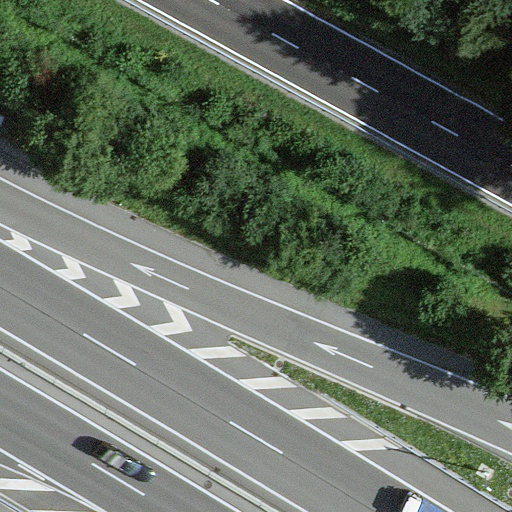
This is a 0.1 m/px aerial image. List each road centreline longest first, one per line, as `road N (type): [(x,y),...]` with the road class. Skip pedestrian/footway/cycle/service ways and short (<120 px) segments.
road 1 (motorway): [(417,390),(151,277),(0,198)]
road 2 (motorway): [(386,511),(0,286)]
road 3 (primary): [(511,166),(211,0)]
road 4 (motorway): [(0,415),(168,511)]
